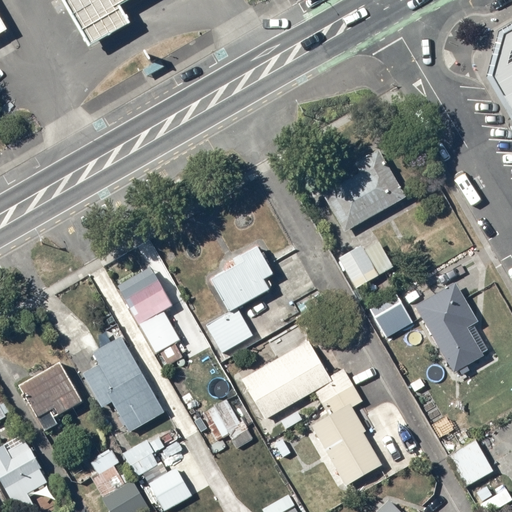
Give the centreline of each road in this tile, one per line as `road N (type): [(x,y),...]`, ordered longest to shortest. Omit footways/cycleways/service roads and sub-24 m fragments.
road 1 (primary): [(385,2),(0,222)]
road 2 (residential): [(385,2),(511,232)]
